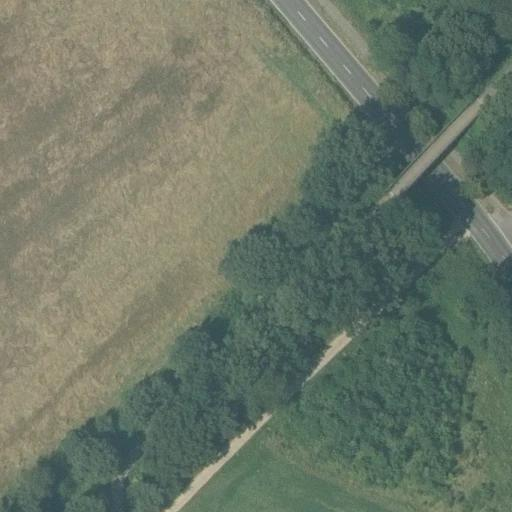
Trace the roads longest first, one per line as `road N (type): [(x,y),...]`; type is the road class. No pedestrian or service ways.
road 1 (track): [(166,511),(472,218)]
road 2 (secondary): [(511,277),(288,0)]
